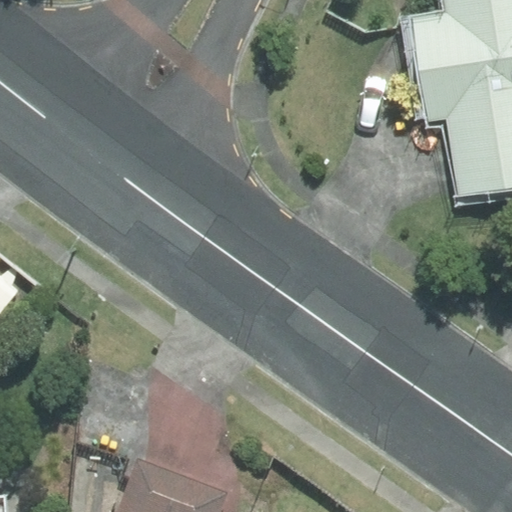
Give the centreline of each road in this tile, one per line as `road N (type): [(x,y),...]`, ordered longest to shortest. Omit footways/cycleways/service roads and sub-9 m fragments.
road 1 (residential): [(131,185),(511,457)]
road 2 (residential): [(228,0),(214,54),(131,185)]
road 3 (residential): [(38,117),(141,0)]
